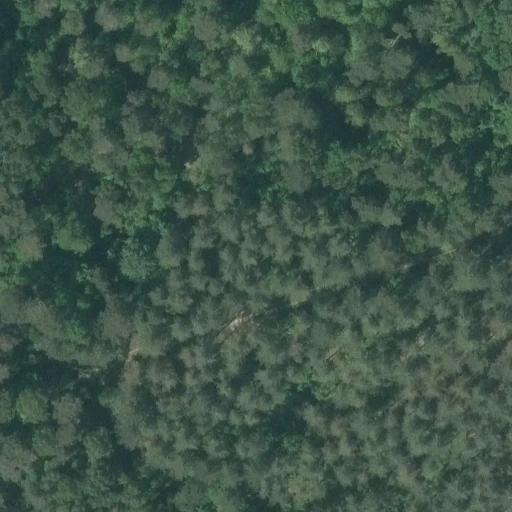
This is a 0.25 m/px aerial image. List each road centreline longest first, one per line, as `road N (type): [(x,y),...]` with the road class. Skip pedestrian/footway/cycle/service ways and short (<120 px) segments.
road 1 (track): [(511,233),(308,310),(113,360),(35,306),(0,265)]
road 2 (track): [(113,360),(123,399),(150,441),(226,511)]
